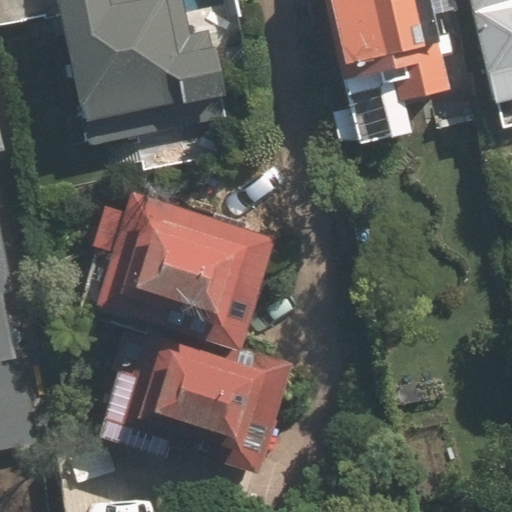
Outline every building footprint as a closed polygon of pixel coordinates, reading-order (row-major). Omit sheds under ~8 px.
[(55,0),(78,118),(225,90),(214,31),(186,37),(178,0),(55,0)] [(438,50),(463,45),(453,0),(319,0),(350,145),(406,134),(400,103),(447,93),(438,50)] [(511,0),(466,0),(490,110),(511,105),(511,0)] [(109,311),(158,325),(129,427),(258,465),(288,363),(243,349),(274,240),(140,202),(109,311)] [(0,445),(29,440),(14,360),(21,359),(0,247),(0,445)]
